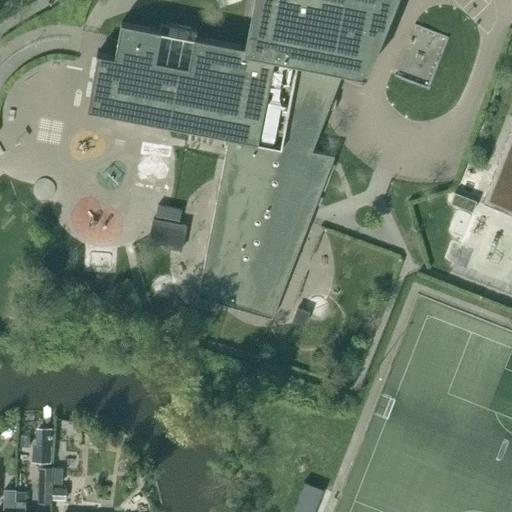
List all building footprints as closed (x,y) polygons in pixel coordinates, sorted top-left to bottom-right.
[(256,0),(247,47),(196,37),(198,29),(161,22),(160,30),(121,22),(115,56),(98,53),(87,109),(229,136),(198,296),(227,302),(244,307),(272,318),(309,221),(335,154),(312,150),(325,116),(328,108),(334,110),(337,98),(332,97),(343,69),(366,73),(393,0),(256,0)] [(511,126),(483,203),(511,214),(511,126)] [(477,201),(455,192),(450,204),(473,212),(477,201)] [(180,215),(181,209),(168,206),(158,204),(156,217),(162,218),(177,221),(178,221),(180,215)] [(181,250),(186,225),(153,219),(148,243),(181,250)] [(51,463),(51,444),(32,444),(32,462),(51,463)] [(53,467),(40,466),(38,503),(52,503),(52,500),(52,487),(53,467)] [(292,511),(314,511),(324,489),(304,482),(292,511)] [(67,487),(52,487),(52,500),(66,500),(67,487)] [(4,489),(3,511),(14,511),(15,501),(15,489),(4,489)] [(24,511),(24,501),(15,501),(14,511),(24,511)]
